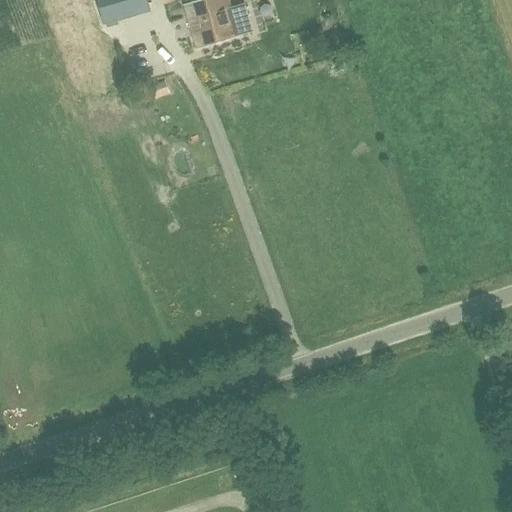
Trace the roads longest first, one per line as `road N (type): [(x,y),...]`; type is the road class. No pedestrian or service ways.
road 1 (unclassified): [(0,464),(511,297)]
road 2 (track): [(182,70),(208,110),(301,365)]
